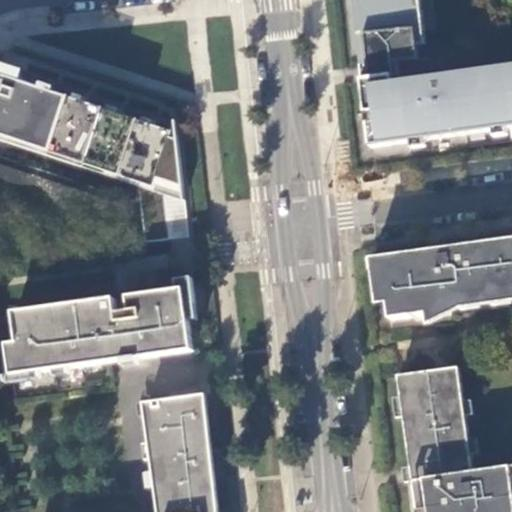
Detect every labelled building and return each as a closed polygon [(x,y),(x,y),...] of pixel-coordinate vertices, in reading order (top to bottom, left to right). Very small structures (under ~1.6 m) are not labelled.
[(354,0),(362,67),(400,63),(420,61),(419,47),(426,46),(420,0),(354,0)] [(180,120),(0,71),(0,135),(139,184),(150,241),(190,234),(180,120)] [(511,71),(464,77),(367,91),(376,146),(511,128),(511,71)] [(511,304),(511,243),(374,263),(379,306),(390,306),(392,322),(430,316),(432,330),(468,310),(511,304)] [(180,292),(180,293),(131,306),(132,314),(119,316),(117,301),(16,315),(20,345),(9,347),(13,378),(138,361),(195,353),(186,291),(180,292)] [(511,511),(511,467),(477,471),(463,370),(401,379),(415,511),(511,511)] [(216,511),(206,398),(151,403),(161,511),(216,511)]
